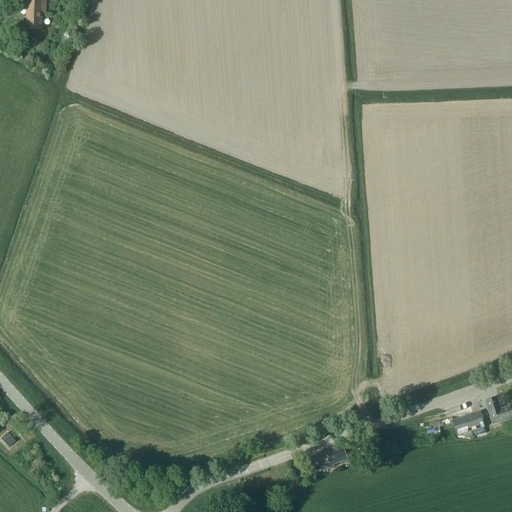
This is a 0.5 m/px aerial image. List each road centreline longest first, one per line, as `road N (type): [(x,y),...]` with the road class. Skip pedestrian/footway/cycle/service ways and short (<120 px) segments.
road 1 (unclassified): [(511,376),(205,483),(171,511)]
road 2 (tertiary): [(127,511),(0,380)]
